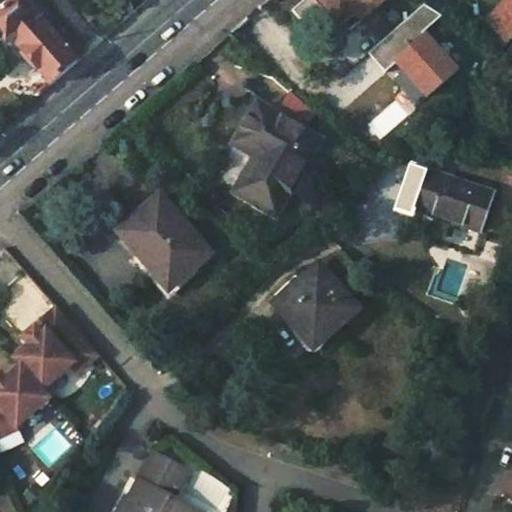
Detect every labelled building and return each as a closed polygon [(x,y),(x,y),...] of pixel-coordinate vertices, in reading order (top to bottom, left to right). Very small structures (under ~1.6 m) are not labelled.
[(25,0),(18,0),(0,15),(0,41),(8,51),(15,45),(50,87),(78,63),(68,50),(25,0)] [(372,12),(385,0),(320,0),(339,21),(362,0),(372,12)] [(424,5),(369,53),(387,73),(397,64),(427,98),(456,72),(423,34),(442,18),(424,5)] [(76,43),(68,50),(78,63),(87,55),(76,43)] [(274,217),(319,143),(302,133),(316,117),(292,95),(277,117),(259,106),(235,145),(259,160),(253,171),(249,168),(234,191),(274,217)] [(411,175),(398,213),(417,220),(419,212),(482,234),(495,197),(430,174),(428,181),(411,175)] [(118,236),(149,271),(153,268),(173,291),(213,257),(161,198),(118,236)] [(360,312),(344,293),(364,276),(343,252),(323,270),(320,266),(273,305),(288,323),(293,319),(313,342),(336,321),(341,327),(360,312)] [(0,431),(20,422),(19,420),(48,394),(42,386),(68,363),(75,371),(96,352),(57,309),(35,329),(40,335),(15,357),(22,364),(0,383),(0,431)] [(125,503),(120,511),(198,511),(175,499),(189,471),(157,454),(133,498),(140,502),(136,510),(125,503)] [(511,478),(502,492),(511,500),(511,478)]
